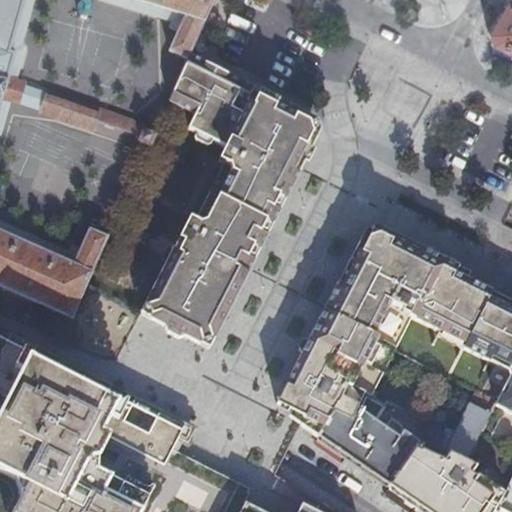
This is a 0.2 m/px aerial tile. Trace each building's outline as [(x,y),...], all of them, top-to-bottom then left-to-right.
[(186,60),(188,55),(192,46),(212,0),(0,0),(0,286),(70,318),(84,287),(107,237),(88,228),(72,264),(0,231),(0,97),(0,96),(17,101),(21,84),(6,79),(12,53),(8,51),(23,0),(128,0),(183,17),(168,51),(186,60)] [(511,0),(506,0),(503,5),(488,30),(491,41),(511,51),(511,0)] [(229,75),(188,55),(186,60),(167,100),(193,114),(186,128),(225,147),(218,161),(223,163),(193,221),(188,219),(139,315),(183,337),(208,350),(316,136),(310,116),(229,75)] [(45,94),(97,114),(99,107),(47,89),(45,94)] [(92,126),(41,107),(39,113),(90,131),(92,126)] [(99,107),(97,114),(95,118),(128,130),(132,119),(99,107)] [(148,144),(152,135),(145,132),(141,142),(148,144)] [(382,228),(369,232),(354,262),(349,259),(276,406),(304,420),(301,427),(317,438),(331,414),(352,420),(364,394),(371,398),(394,352),(475,392),(495,401),(479,432),(511,448),(511,409),(496,401),(511,372),(511,303),(467,281),(470,273),(450,263),(416,245),(382,228)] [(354,262),(369,232),(362,235),(349,259),(354,262)] [(0,511),(311,511),(265,488),(262,494),(256,507),(165,458),(162,456),(167,446),(172,436),(155,428),(131,415),(0,345),(0,511)] [(511,372),(496,401),(511,409),(511,372)] [(471,447),(479,432),(495,401),(475,392),(456,429),(445,451),(465,459),(471,447)] [(374,422),(382,409),(384,406),(384,405),(371,398),(364,394),(352,420),(331,414),(317,438),(373,477),(387,486),(416,443),(401,432),(399,425),(389,418),(383,428),(374,422)] [(391,414),(395,407),(386,402),(385,402),(384,405),(384,406),(382,409),(391,414)] [(445,451),(456,429),(446,424),(435,447),(445,451)] [(416,443),(387,486),(401,496),(423,511),(494,511),(511,477),(511,476),(471,447),(465,459),(445,451),(435,447),(418,441),(416,443)] [(511,511),(511,477),(494,511),(511,511)]
